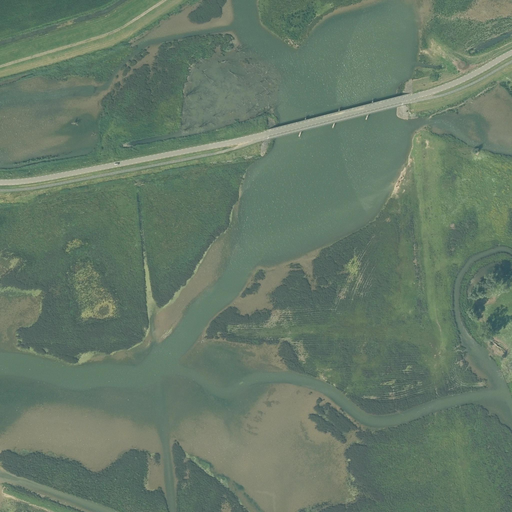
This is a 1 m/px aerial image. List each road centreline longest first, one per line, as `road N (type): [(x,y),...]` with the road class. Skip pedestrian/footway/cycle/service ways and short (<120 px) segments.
road 1 (secondary): [(0,181),(266,133)]
road 2 (secondary): [(511,53),(432,90),(266,133)]
road 3 (track): [(164,0),(111,31),(0,66)]
